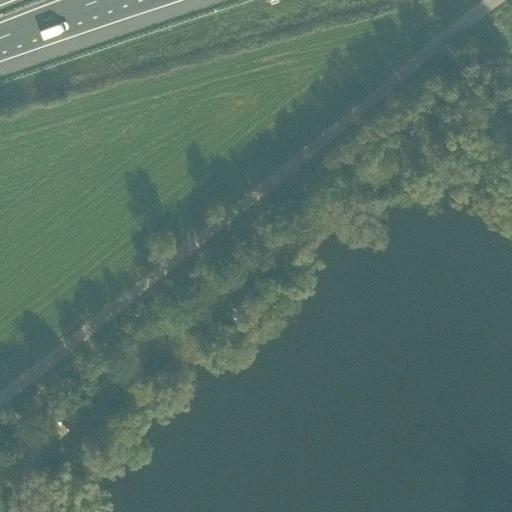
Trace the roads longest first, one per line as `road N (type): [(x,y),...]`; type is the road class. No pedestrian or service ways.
road 1 (track): [(495,0),(0,394)]
road 2 (motorway): [(0,43),(121,0)]
